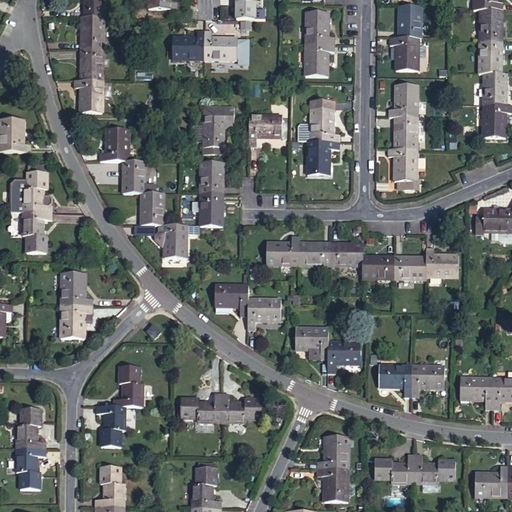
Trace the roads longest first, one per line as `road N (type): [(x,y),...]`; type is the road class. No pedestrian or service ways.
road 1 (residential): [(159,295),(98,218),(71,164),(21,10)]
road 2 (residential): [(363,0),(361,213)]
road 3 (residential): [(511,435),(403,425),(313,398)]
road 4 (residential): [(313,398),(255,368),(159,295)]
road 5 (residential): [(361,213),(412,212),(511,172)]
road 6 (residential): [(68,380),(69,511)]
road 7 (residential): [(313,398),(255,511)]
road 8 (residential): [(159,295),(68,380)]
